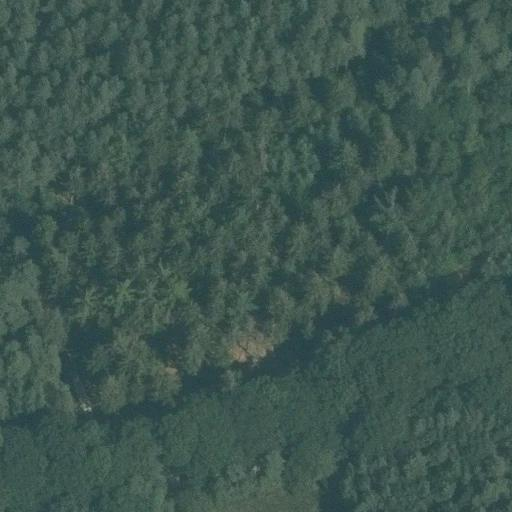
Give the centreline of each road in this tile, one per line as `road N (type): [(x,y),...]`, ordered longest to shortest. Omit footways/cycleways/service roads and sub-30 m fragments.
road 1 (track): [(511,326),(170,448),(103,446),(43,299),(0,247)]
road 2 (tertiary): [(83,511),(511,379)]
